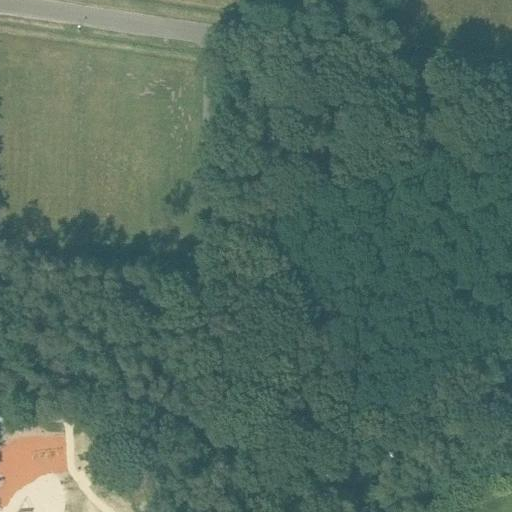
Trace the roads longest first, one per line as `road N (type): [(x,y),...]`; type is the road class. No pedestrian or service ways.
road 1 (unclassified): [(511,79),(0,2)]
road 2 (track): [(511,349),(330,426),(197,426)]
